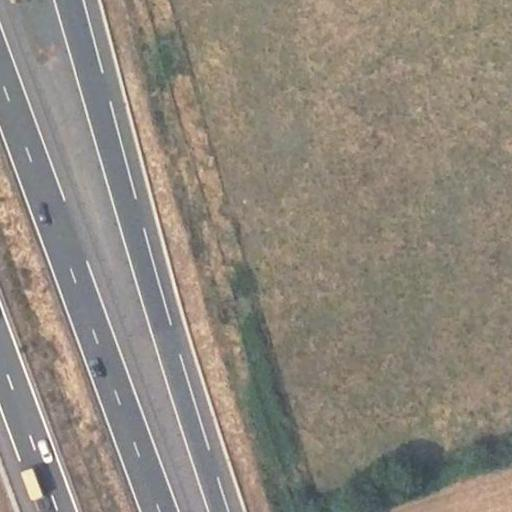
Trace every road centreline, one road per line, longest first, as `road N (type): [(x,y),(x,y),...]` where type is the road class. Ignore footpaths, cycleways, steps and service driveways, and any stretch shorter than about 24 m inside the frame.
road 1 (motorway): [(220,511),(70,0)]
road 2 (motorway): [(162,511),(0,70)]
road 3 (motorway): [(0,355),(57,511)]
